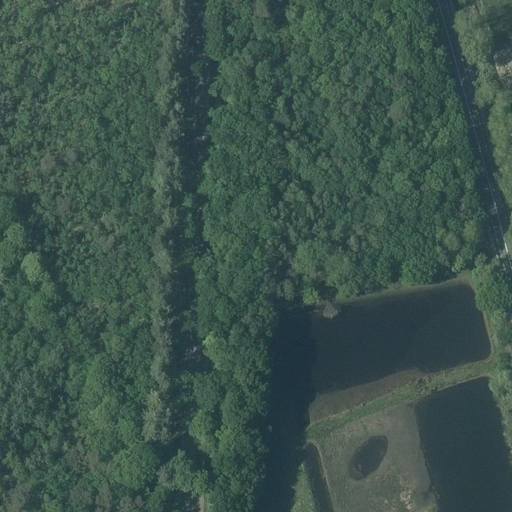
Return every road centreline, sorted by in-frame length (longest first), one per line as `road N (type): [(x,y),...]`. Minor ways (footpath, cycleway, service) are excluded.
road 1 (unclassified): [(184,511),(204,0)]
road 2 (primary): [(511,272),(437,0)]
